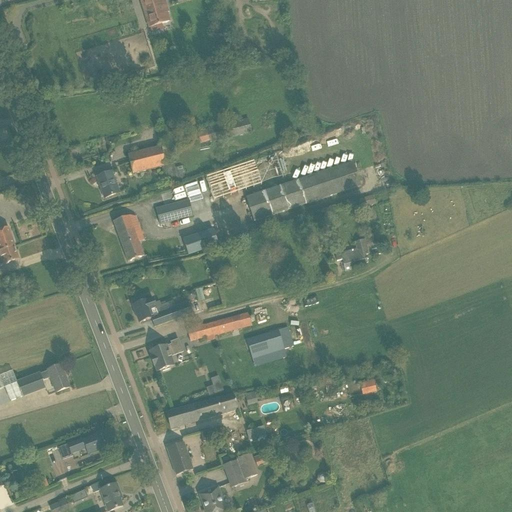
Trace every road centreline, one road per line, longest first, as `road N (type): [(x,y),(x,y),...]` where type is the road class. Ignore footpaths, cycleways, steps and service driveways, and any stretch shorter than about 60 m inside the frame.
road 1 (secondary): [(107,354),(0,76)]
road 2 (unclassified): [(107,354),(365,266)]
road 3 (unclassified): [(16,511),(147,459)]
